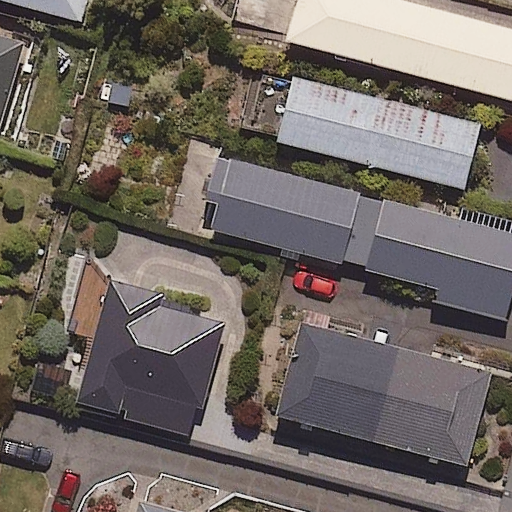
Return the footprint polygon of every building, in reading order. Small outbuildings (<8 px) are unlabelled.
[(0,0),(79,21),(84,0),(0,0)] [(511,29),(391,0),(297,0),(284,45),(511,104),(511,29)] [(0,124),(23,45),(0,38),(0,124)] [(482,124),(294,77),(277,144),(465,191),(482,124)] [(511,295),(511,235),(213,156),(200,205),(216,209),(210,231),(340,266),(342,259),(367,266),(366,271),(438,290),(434,304),(505,323),(511,295)] [(110,283),(79,402),(119,412),(125,389),(204,409),(226,322),(160,305),(162,297),(110,283)] [(493,374),(300,324),(275,418),(468,468),(493,374)]
